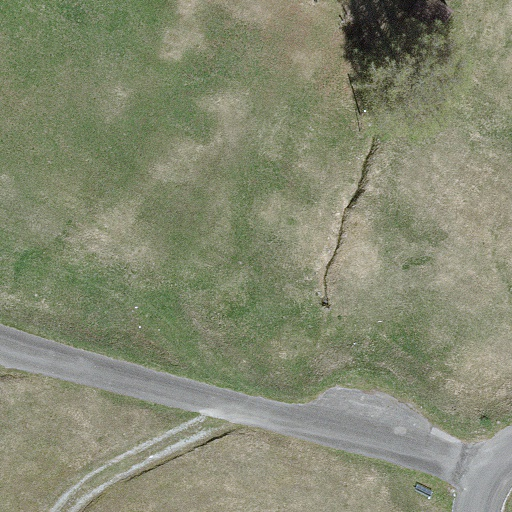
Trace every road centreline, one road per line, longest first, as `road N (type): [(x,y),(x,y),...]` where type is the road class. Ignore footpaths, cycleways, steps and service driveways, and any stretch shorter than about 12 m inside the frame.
road 1 (track): [(469,488),(0,327)]
road 2 (track): [(236,414),(81,486),(66,511)]
